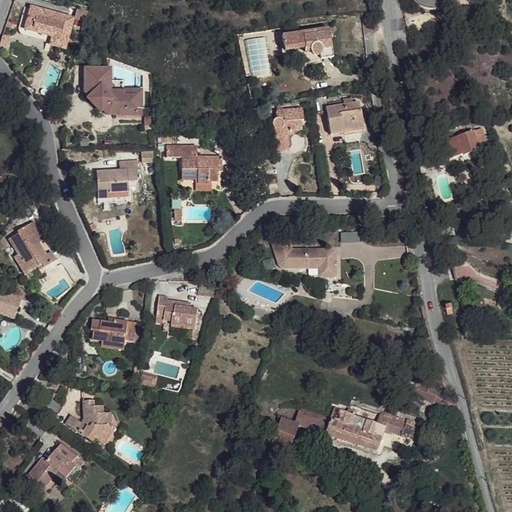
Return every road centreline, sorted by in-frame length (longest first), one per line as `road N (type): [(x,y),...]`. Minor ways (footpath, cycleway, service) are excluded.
road 1 (residential): [(410,205),(275,207),(247,222),(225,248),(99,283)]
road 2 (residential): [(489,511),(410,205)]
road 3 (residential): [(99,283),(48,166),(46,138),(0,70)]
road 4 (residential): [(410,205),(387,0)]
road 5 (residential): [(99,283),(76,304),(0,418)]
